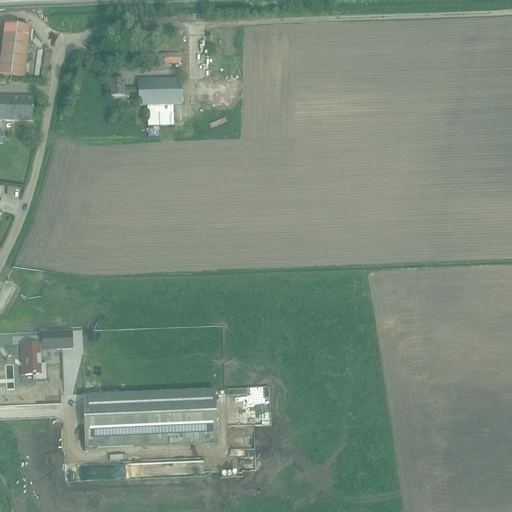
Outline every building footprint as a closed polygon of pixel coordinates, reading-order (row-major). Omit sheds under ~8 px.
[(0,75),(24,79),(30,29),(4,25),(1,46),(0,46),(0,75)] [(195,57),(192,41),(186,42),(189,58),(195,57)] [(169,65),(181,65),(181,55),(169,56),(169,65)] [(139,97),(139,99),(139,107),(149,106),(150,128),(174,127),(174,106),(181,106),(180,80),(138,81),(138,88),(124,88),(124,81),(111,81),(111,97),(139,97)] [(0,98),(0,121),(33,122),(33,99),(0,98)] [(60,345),(60,336),(42,336),(42,345),(60,345)] [(33,377),(35,377),(35,379),(44,378),(44,367),(41,367),(40,345),(21,346),(22,365),(24,365),(25,376),(33,376),(33,377)] [(261,411),(262,385),(235,384),(234,410),(261,411)] [(217,446),(215,392),(82,398),(85,452),(217,446)]
